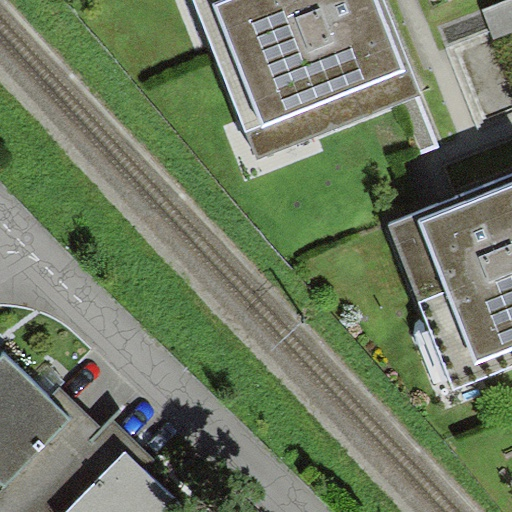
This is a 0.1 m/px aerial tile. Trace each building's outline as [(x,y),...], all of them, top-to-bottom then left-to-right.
[(416,95),(379,0),(183,0),(246,160),(416,95)] [(511,36),(511,2),(484,14),(495,43),(511,36)] [(511,364),(511,168),(381,219),(448,389),(511,364)] [(0,336),(0,474),(72,395),(3,334),(0,336)] [(43,511),(174,511),(186,499),(115,434),(43,511)]
